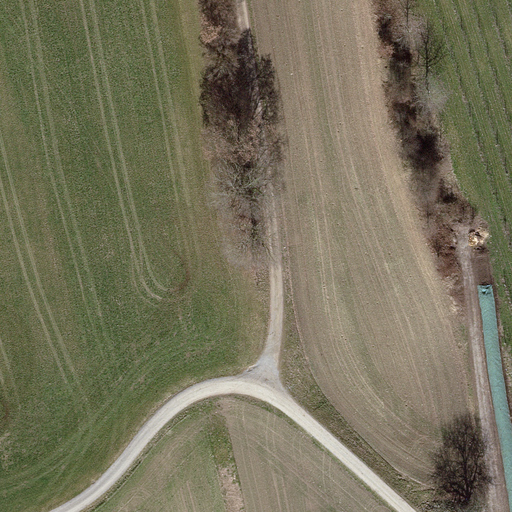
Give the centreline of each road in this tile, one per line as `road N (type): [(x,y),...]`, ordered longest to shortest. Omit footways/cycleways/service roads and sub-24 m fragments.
road 1 (track): [(258,389),(275,323),(276,242),(240,0)]
road 2 (track): [(65,511),(178,399),(211,387),(258,389)]
road 3 (track): [(258,389),(406,511)]
